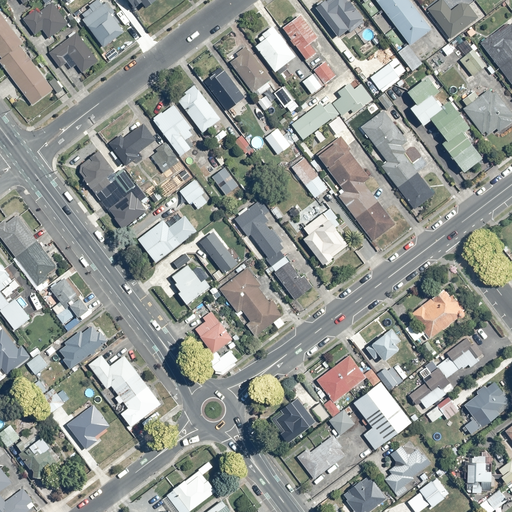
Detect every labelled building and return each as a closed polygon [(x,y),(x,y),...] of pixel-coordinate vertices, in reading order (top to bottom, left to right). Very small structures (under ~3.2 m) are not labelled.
[(111,5),(107,9),(100,0),(97,0),(77,14),(102,49),(124,33),(111,15),(116,11),(111,5)] [(124,0),(131,9),(138,3),(142,9),(154,0),(124,0)] [(324,2),(314,8),(336,37),(362,17),(348,0),(347,0),(343,3),(341,0),(330,0),(325,4),(324,2)] [(384,0),(408,32),(433,14),(422,0),(384,0)] [(52,3),(42,10),(39,6),(22,19),(34,35),(41,29),(48,39),(67,24),(52,3)] [(52,90),(56,95),(62,91),(60,89),(63,87),(57,79),(55,81),(53,78),(47,83),(19,45),(23,43),(0,13),(0,12),(0,57),(1,59),(0,59),(0,63),(30,105),(51,90),(52,90)] [(511,25),(503,14),(481,31),(511,70),(511,25)] [(316,39),(300,15),(281,27),(305,61),(318,52),(311,42),(316,39)] [(274,72),(277,70),(280,75),(288,70),(284,65),(295,56),(272,26),(257,37),(260,41),(254,46),(274,72)] [(472,26),(465,32),(470,38),(477,32),(472,26)] [(97,61),(76,32),(49,52),(60,67),(66,63),(70,69),(76,65),(81,73),(97,61)] [(458,70),(465,79),(471,75),(471,76),(485,65),(475,51),(477,49),(472,44),(470,45),(466,39),(457,45),(465,55),(459,60),(463,65),(458,70)] [(441,48),(446,56),(454,51),(449,43),(441,48)] [(403,68),(385,45),(360,64),(345,44),(338,50),(373,94),(378,90),(380,93),(399,78),(395,73),(403,68)] [(227,59),(252,93),(254,92),(258,97),(270,88),(266,82),(270,79),(245,46),(227,59)] [(313,72),(323,85),(335,75),(324,61),(312,70),(313,72)] [(244,97),(220,65),(212,72),(215,76),(205,83),(226,111),(244,97)] [(323,85),(313,72),(301,82),(311,94),(323,85)] [(437,92),(425,77),(405,93),(414,105),(408,109),(421,126),(429,121),(445,142),(440,146),(461,173),(481,158),(461,133),(468,128),(448,102),(440,108),(431,97),(437,92)] [(327,98),(339,114),(341,116),(351,109),(353,112),(372,99),(361,84),(353,90),(348,83),(327,98)] [(193,85),(183,93),(185,95),(177,101),(202,133),(219,119),(193,85)] [(285,108),(287,106),(291,112),(298,106),(282,86),(273,93),(285,108)] [(498,132),(511,121),(509,118),(511,116),(511,115),(493,90),(490,92),(488,89),(462,108),(481,133),(484,131),(487,135),(495,129),(498,132)] [(394,103),(386,92),(377,98),(385,110),(394,103)] [(273,104),(266,95),(257,102),(263,110),(273,104)] [(326,138),(318,127),(326,122),(336,135),(347,127),(337,115),(339,114),(327,98),(290,124),(302,140),(312,132),(320,143),(326,138)] [(162,114),(160,112),(151,119),(167,141),(179,156),(189,148),(184,141),(194,133),(172,105),(162,114)] [(407,141),(384,110),(361,127),(386,162),(381,166),(413,209),(433,194),(403,153),(406,151),(402,145),(407,141)] [(237,129),(229,118),(223,123),(232,133),(237,129)] [(137,157),(135,155),(155,139),(142,124),(124,139),(120,134),(108,144),(126,166),(137,157)] [(290,145),(277,128),(264,137),(276,154),(290,145)] [(255,153),(239,134),(233,139),(248,158),(255,153)] [(369,178),(339,137),(314,155),(325,170),(327,168),(344,192),(338,196),(371,242),(394,225),(363,182),(369,178)] [(163,171),(180,158),(167,141),(150,153),(163,171)] [(103,200),(110,194),(105,186),(109,182),(105,177),(113,171),(96,151),(88,157),(91,160),(78,171),(83,177),(81,179),(86,185),(85,186),(88,186),(101,201),(103,200)] [(327,188),(304,157),(291,167),(314,198),(327,188)] [(237,185),(223,166),(210,176),(224,195),(237,185)] [(123,168),(112,176),(125,193),(135,185),(123,168)] [(205,192),(196,181),(180,193),(189,204),(191,202),(197,209),(207,201),(201,194),(205,192)] [(133,191),(108,211),(121,229),(147,209),(133,191)] [(273,273),(293,300),(311,287),(303,276),(301,278),(280,250),(284,247),(264,221),(266,220),(254,203),(248,208),(247,206),(236,214),(238,216),(233,219),(246,236),(249,234),(267,258),(265,259),(275,272),(273,273)] [(338,217),(330,206),(302,228),(307,235),(302,239),(321,265),(347,245),(333,228),(338,225),(334,220),(338,217)] [(15,212),(0,223),(0,237),(39,287),(49,280),(45,275),(57,266),(15,212)] [(196,231),(184,215),(168,227),(162,220),(136,240),(154,263),(196,231)] [(211,231),(199,242),(224,273),(237,263),(211,231)] [(0,290),(13,281),(0,263),(0,310),(14,330),(29,319),(14,298),(8,303),(0,292),(0,290)] [(178,292),(176,294),(185,305),(210,286),(205,279),(201,283),(187,265),(170,278),(174,284),(173,285),(178,292)] [(259,283),(247,268),(219,289),(238,315),(242,312),(249,321),(245,324),(254,336),(272,322),(277,329),(286,321),(271,301),(269,302),(257,285),(259,283)] [(77,297),(63,278),(49,288),(59,302),(51,308),(67,331),(78,324),(75,319),(86,311),(82,305),(87,302),(82,294),(77,297)] [(450,296),(444,288),(409,314),(427,339),(466,311),(453,294),(450,296)] [(204,359),(213,371),(220,372),(237,360),(228,348),(219,355),(216,350),(230,339),(209,311),(202,317),(204,320),(193,329),(211,354),(204,359)] [(106,341),(92,322),(58,348),(65,357),(62,359),(69,368),(106,341)] [(0,379),(29,356),(21,346),(19,347),(0,324),(0,379)] [(369,346),(365,349),(373,359),(376,357),(380,363),(398,349),(395,345),(399,342),(390,329),(368,345),(369,346)] [(406,393),(414,405),(419,402),(425,409),(452,389),(445,379),(461,367),(462,368),(468,364),(470,368),(480,361),(478,359),(483,356),(474,343),(473,344),(467,337),(440,356),(444,361),(436,366),(420,378),(423,381),(406,393)] [(47,365),(38,354),(26,363),(35,374),(47,365)] [(109,366),(101,355),(88,364),(106,388),(111,385),(118,395),(115,398),(119,403),(122,401),(128,408),(120,414),(130,426),(160,403),(123,355),(109,366)] [(334,402),(365,377),(373,386),(380,381),(370,367),(362,373),(347,355),(315,380),(331,399),(323,405),(332,417),(341,410),(334,402)] [(384,367),(376,373),(388,390),(396,384),(397,386),(403,381),(399,375),(396,376),(395,375),(404,369),(399,362),(387,370),(384,367)] [(37,398),(47,389),(39,379),(29,387),(37,398)] [(411,421),(380,381),(373,386),(352,402),(371,428),(363,434),(374,449),(411,421)] [(510,405),(492,381),(461,403),(473,419),(463,426),(470,434),(510,405)] [(54,389),(41,400),(51,414),(65,402),(54,389)] [(425,409),(423,410),(432,422),(443,414),(446,420),(458,411),(446,394),(434,402),(425,409)] [(314,422),(295,397),(267,418),(278,433),(277,434),(285,444),(314,422)] [(329,415),(325,410),(319,402),(311,409),(321,422),(329,416),(329,415)] [(101,408),(98,410),(94,404),(71,421),(64,411),(54,418),(61,428),(67,423),(86,448),(96,441),(93,437),(109,425),(105,419),(108,417),(101,408)] [(354,424),(343,409),(328,420),(339,435),(354,424)] [(11,423),(0,431),(0,437),(8,448),(13,443),(23,456),(27,453),(37,465),(48,456),(44,451),(50,446),(34,425),(20,435),(11,423)] [(309,449),(308,447),(295,457),(313,479),(346,454),(332,436),(314,450),(312,447),(309,449)] [(404,486),(413,479),(412,477),(430,462),(422,453),(421,454),(418,450),(410,456),(401,445),(390,454),(396,462),(389,468),(391,471),(382,478),(397,496),(406,489),(404,486)] [(459,453),(453,446),(444,453),(450,461),(459,453)] [(465,464),(465,482),(471,483),(471,492),(480,493),(480,482),(488,482),(489,471),(483,471),(484,456),(472,455),(472,457),(471,457),(471,463),(472,463),(472,464),(465,464)] [(502,474),(500,477),(506,485),(510,481),(511,479),(511,459),(503,466),(499,470),(502,474)] [(30,501),(32,500),(22,487),(3,500),(0,495),(0,490),(11,483),(0,467),(0,511),(26,511),(29,511),(28,509),(33,505),(30,501)] [(186,511),(214,491),(198,470),(161,498),(171,511),(186,511)] [(367,511),(385,498),(367,474),(341,495),(353,510),(351,511),(367,511)] [(417,511),(428,504),(431,507),(449,493),(437,477),(431,481),(418,491),(419,492),(406,502),(414,511),(417,511)] [(506,485),(501,489),(504,493),(509,489),(511,492),(511,479),(510,481),(506,485)] [(490,511),(506,500),(499,489),(476,506),(480,511),(490,511)] [(228,511),(220,501),(204,511),(228,511)]
